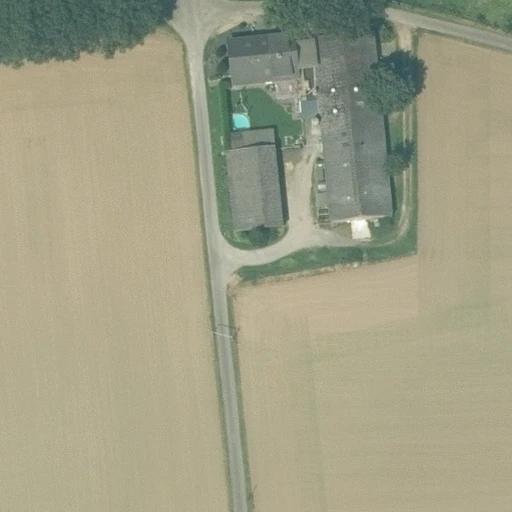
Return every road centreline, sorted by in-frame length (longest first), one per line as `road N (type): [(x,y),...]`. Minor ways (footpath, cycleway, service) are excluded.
road 1 (track): [(248,511),(199,0)]
road 2 (track): [(511,45),(425,21),(296,4),(200,5)]
road 3 (track): [(0,18),(200,5)]
road 4 (track): [(224,263),(293,243),(294,170)]
